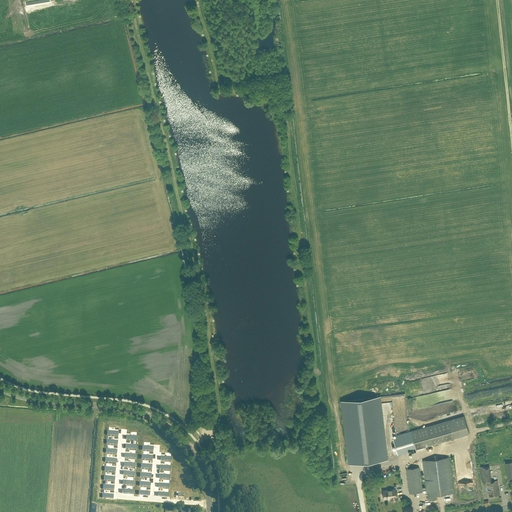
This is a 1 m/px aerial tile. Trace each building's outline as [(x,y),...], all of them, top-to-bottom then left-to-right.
[(463,415),(422,427),(427,445),(468,433),(463,415)] [(397,454),(425,446),(420,428),(392,436),(397,454)] [(406,467),(409,492),(422,491),(422,489),(425,489),(425,486),(422,486),(420,465),(406,467)] [(497,480),(491,481),(489,465),(480,467),(482,482),(487,482),(489,497),(499,495),(497,480)] [(390,498),(390,500),(398,499),(397,495),(396,495),(395,488),(389,489),(389,490),(382,490),(383,499),(390,498)]
